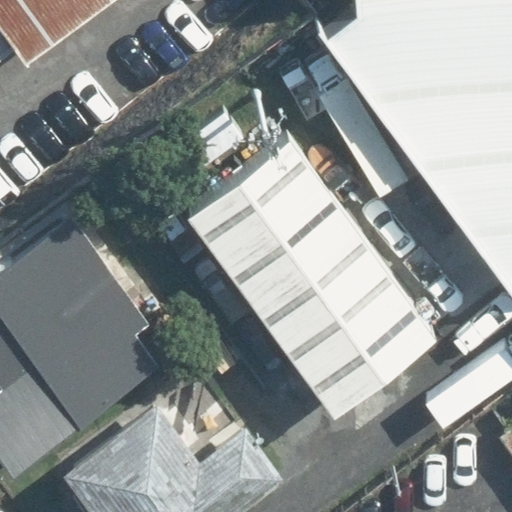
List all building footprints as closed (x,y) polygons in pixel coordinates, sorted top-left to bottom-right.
[(98,0),(0,0),(0,47),(10,40),(23,56),(98,0)] [(511,0),(346,0),(318,18),(501,276),(511,275),(511,0)] [(175,175),(237,131),(218,104),(156,148),(175,175)] [(427,323),(283,125),(179,200),(324,398),(427,323)] [(171,339),(69,202),(0,253),(0,367),(47,431),(171,339)] [(83,511),(221,511),(277,471),(237,418),(195,449),(154,394),(52,469),(83,511)]
